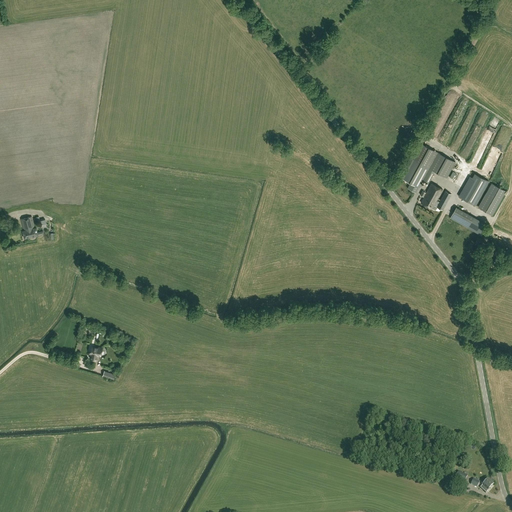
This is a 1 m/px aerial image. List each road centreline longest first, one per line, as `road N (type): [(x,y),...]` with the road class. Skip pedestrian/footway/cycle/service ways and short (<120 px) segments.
road 1 (tertiary): [(467,289),(238,0)]
road 2 (tertiary): [(511,506),(500,479),(467,289)]
